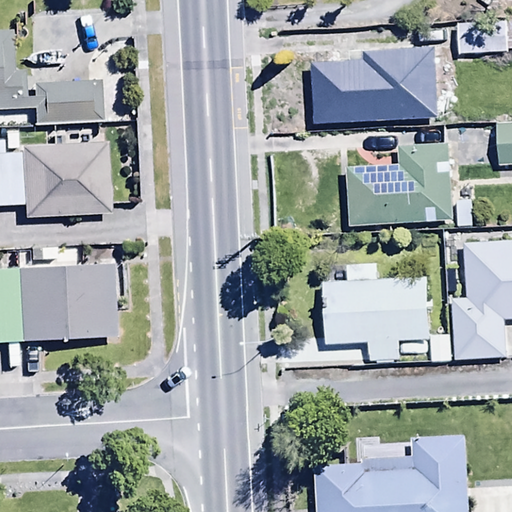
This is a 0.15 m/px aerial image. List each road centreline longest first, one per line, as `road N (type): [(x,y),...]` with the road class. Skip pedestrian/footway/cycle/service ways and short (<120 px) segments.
road 1 (secondary): [(219,417),(200,0)]
road 2 (residential): [(219,417),(0,430)]
